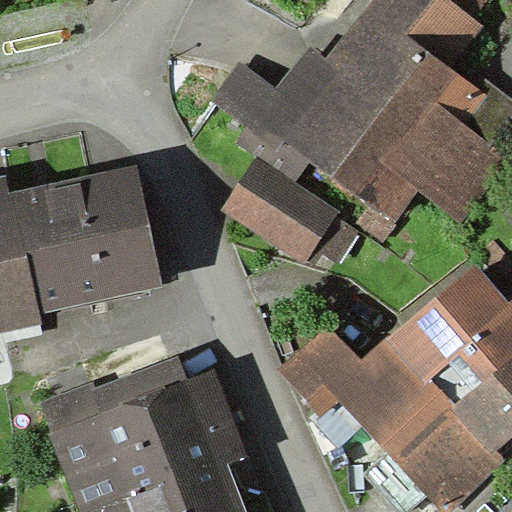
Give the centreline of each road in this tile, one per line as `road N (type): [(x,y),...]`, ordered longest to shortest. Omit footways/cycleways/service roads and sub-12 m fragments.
road 1 (residential): [(127,79),(183,203),(244,375),(317,511)]
road 2 (tertiary): [(127,79),(0,111)]
